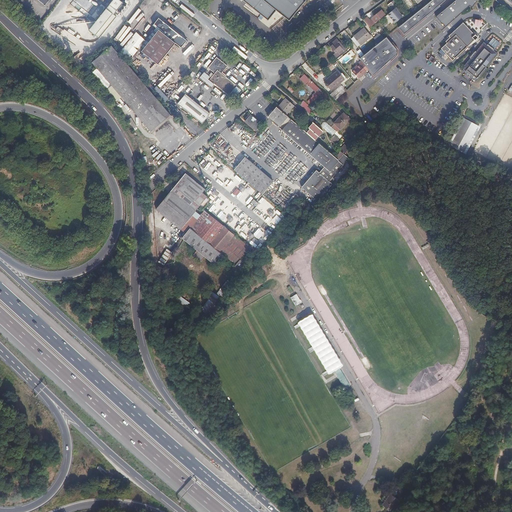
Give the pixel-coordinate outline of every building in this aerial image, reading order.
[(121,0),(112,0),(88,32),(99,40),(117,16),(114,14),(120,6),(118,5),(121,0)] [(241,0),(244,2),(269,21),(278,10),(291,21),(307,0),(241,0)] [(395,8),(400,4),(396,0),(393,0),(388,4),(393,9),(395,8)] [(430,0),(410,16),(398,27),(404,34),(444,0),(430,0)] [(453,0),(435,16),(445,26),(469,5),(471,6),(475,0),(453,0)] [(402,16),(395,8),(393,9),(388,14),(395,23),(402,16)] [(372,13),(364,20),(370,28),(374,26),(373,24),(385,15),(381,10),(374,16),(372,13)] [(159,31),(143,53),(160,65),(176,44),(182,49),(188,41),(159,19),(154,26),(157,29),(159,31)] [(450,62),(453,59),(454,60),(456,58),(455,57),(463,51),(463,52),(467,48),(466,47),(474,41),(475,42),(478,39),(475,35),(474,35),(463,23),(448,36),(449,38),(444,42),(446,44),(439,50),(450,62)] [(353,37),(360,45),(370,36),(364,28),(353,37)] [(140,51),(143,53),(159,31),(157,29),(140,51)] [(374,38),(378,43),(384,38),(380,34),(377,36),(374,38)] [(378,43),(364,55),(361,57),(360,58),(362,61),(369,69),(373,75),(390,59),(396,54),(396,49),(386,36),(384,38),(378,43)] [(332,54),(335,58),(345,49),(337,39),(330,45),(335,51),(332,54)] [(368,49),(369,50),(375,45),(371,40),(368,42),(369,43),(364,46),(366,48),(368,49)] [(487,44),(484,41),(476,51),(475,50),(470,56),(470,57),(463,67),(464,68),(462,70),(465,73),(469,76),(476,82),(487,67),(486,66),(497,53),(494,50),(495,49),(488,43),(487,44)] [(170,115),(112,46),(93,62),(150,131),(170,115)] [(228,65),(217,57),(203,74),(234,98),(241,88),(222,73),(228,65)] [(317,73),(321,70),(321,69),(326,65),(324,62),(319,66),(315,61),(312,63),(316,68),(315,70),(317,73)] [(359,78),(369,69),(362,61),(357,65),(357,66),(353,70),(359,78)] [(324,81),(330,89),(344,79),(337,71),(324,81)] [(313,89),(316,85),(305,75),(301,80),(307,86),(308,85),(313,89)] [(319,95),(323,92),(316,85),(313,89),(315,91),(314,92),(315,93),(307,100),(310,103),(318,96),(317,94),(319,95)] [(330,94),(336,100),(340,96),(337,94),(334,91),(330,94)] [(211,112),(186,93),(178,103),(203,123),(211,112)] [(285,98),(277,107),(286,115),(294,105),(285,98)] [(300,105),(307,112),(309,114),(310,114),(311,113),(306,107),(308,105),(304,101),(300,105)] [(315,169),(323,176),(324,175),(338,160),(325,148),(315,140),(307,133),(286,115),(277,107),(268,118),(321,163),(315,169)] [(334,123),(341,130),(351,120),(344,113),(334,123)] [(261,133),(266,128),(251,115),(246,120),(261,133)] [(465,118),(449,144),(463,152),(478,126),(465,118)] [(311,128),(307,133),(315,140),(323,132),(313,123),(310,126),(311,128)] [(266,191),(274,182),(247,159),(239,168),(266,191)] [(304,177),(314,186),(323,176),(315,169),(312,167),(304,177)] [(264,194),(266,191),(239,168),(237,171),(259,191),(264,194)] [(207,197),(203,193),(206,190),(186,173),(171,191),(195,211),(199,206),(207,197)] [(323,176),(314,186),(313,188),(316,191),(311,196),(313,197),(328,180),(323,176)] [(313,188),(314,186),(304,177),(302,179),(313,188)] [(310,191),(313,188),(302,179),(299,182),(310,191)] [(308,193),(310,191),(299,182),(297,184),(308,193)] [(313,188),(310,191),(308,193),(311,196),(316,191),(313,188)] [(180,229),(195,211),(171,191),(156,209),(180,229)] [(217,221),(204,210),(200,215),(190,227),(225,256),(235,243),(238,246),(240,244),(249,252),(251,249),(217,221)] [(303,225),(305,222),(301,219),(303,217),(305,218),(306,216),(307,217),(308,215),(303,210),(298,215),(296,214),(294,217),(303,225)] [(291,232),(292,233),(294,235),(300,228),(298,226),(293,231),(293,230),(291,232)] [(208,293),(217,300),(219,297),(211,291),(208,293)] [(176,293),(174,295),(186,305),(188,302),(176,293)] [(311,316),(300,323),(330,372),(333,370),(345,389),(350,386),(339,367),(341,365),(311,316)] [(455,456),(447,450),(444,454),(452,460),(455,456)] [(466,457),(459,453),(455,460),(461,464),(466,457)] [(462,475),(470,479),(471,477),(478,480),(482,473),(466,466),(462,475)] [(416,474),(414,477),(423,484),(430,474),(433,469),(430,467),(424,475),(422,478),(416,474)] [(383,504),(391,511),(399,501),(390,494),(383,504)]
